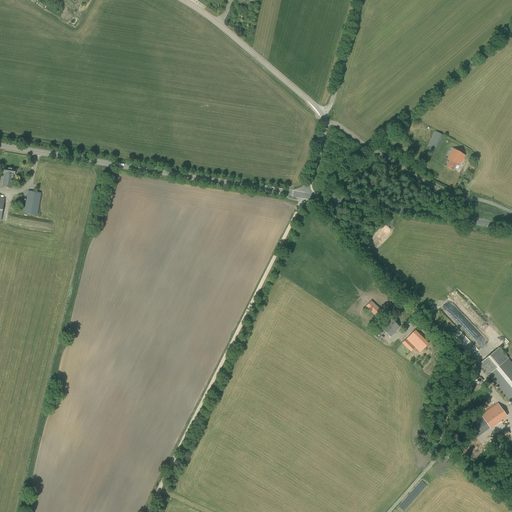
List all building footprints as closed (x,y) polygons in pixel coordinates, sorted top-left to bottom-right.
[(435,131),(427,146),(432,148),(433,146),(437,148),(441,139),(443,136),(443,135),(435,131)] [(460,166),(465,156),(453,149),(448,159),(450,160),(446,167),(453,171),(457,164),(460,166)] [(15,175),(16,169),(4,168),(4,173),(2,187),(12,188),(14,175),(15,175)] [(38,215),(41,193),(28,191),(24,213),(38,215)] [(376,316),(381,310),(372,302),(367,307),(376,316)] [(390,337),(400,327),(391,319),(382,329),(380,332),(383,335),(385,332),(390,337)] [(425,344),(431,338),(427,335),(428,334),(419,326),(402,343),(411,352),(414,348),(419,353),(424,348),(419,343),(421,341),(425,344)] [(511,363),(498,348),(478,365),(511,403),(511,363)] [(477,437),(506,416),(497,404),(468,425),(477,437)] [(504,439),(510,434),(506,430),(500,435),(504,439)]
